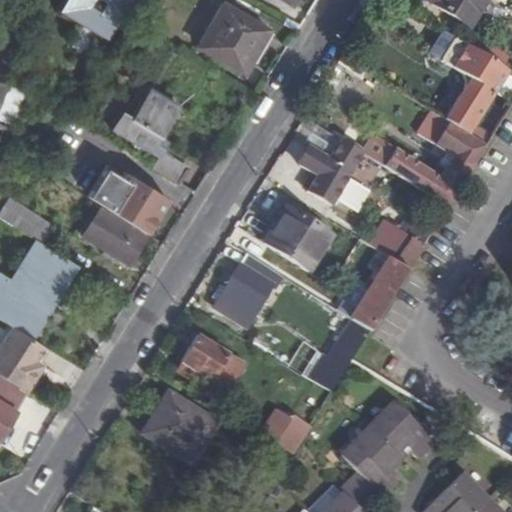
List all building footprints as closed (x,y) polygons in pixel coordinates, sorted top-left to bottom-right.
[(106,40),(129,0),(66,0),(60,11),(106,40)] [(426,0),(468,26),(483,0),(426,0)] [(245,74),(271,34),(227,6),(202,47),(245,74)] [(134,46),(146,28),(136,22),(124,41),(134,46)] [(466,132),(506,69),(453,37),(439,60),(461,73),(464,85),(443,118),(447,121),(466,132)] [(158,137),(177,107),(148,90),(130,119),(121,113),(110,131),(156,157),(166,142),(158,137)] [(35,102),(39,97),(34,94),(31,100),(35,102)] [(446,207),(485,145),(466,132),(447,121),(434,143),(452,155),(444,167),(447,170),(438,183),(353,129),(344,143),(362,155),(419,191),(446,207)] [(342,142),(323,130),(312,148),(331,160),(342,142)] [(304,149),(299,159),(301,165),(316,174),(306,190),(331,206),(335,198),(348,177),(362,155),(344,143),(342,142),(331,160),(312,148),(304,149)] [(152,168),(176,184),(186,169),(161,152),(152,168)] [(105,208),(146,234),(168,201),(154,192),(157,186),(142,177),(140,182),(126,174),(105,208)] [(370,191),(348,177),(335,198),(357,212),(370,191)] [(440,217),(446,207),(419,191),(413,200),(440,217)] [(0,218),(37,241),(41,244),(52,226),(8,198),(0,210),(0,218)] [(261,245),(283,209),(279,206),(277,208),(274,210),(270,215),(265,221),(264,224),(261,229),(259,235),(258,238),(257,243),(261,245)] [(83,237),(109,253),(114,256),(127,265),(145,237),(100,209),(83,237)] [(307,273),(329,237),(283,209),(261,245),(307,273)] [(407,270),(423,245),(384,221),(368,245),(387,257),(407,270)] [(57,290),(73,264),(41,244),(37,241),(11,281),(0,274),(0,295),(2,297),(40,321),(58,293),(60,294),(61,293),(57,290)] [(244,325),(277,274),(245,254),(209,311),(210,312),(214,307),(244,325)] [(370,332),(407,270),(387,257),(355,308),(326,290),(319,300),(353,321),(370,332)] [(10,326),(28,338),(40,321),(2,297),(0,299),(0,319),(6,323),(10,326)] [(342,375),(370,332),(353,321),(326,365),(342,375)] [(28,338),(10,326),(7,331),(0,341),(0,378),(23,393),(36,372),(35,371),(30,369),(34,361),(43,348),(28,338)] [(186,367),(180,376),(218,399),(227,386),(230,387),(244,366),(195,336),(178,362),(186,367)] [(48,350),(43,348),(34,361),(30,369),(35,371),(36,372),(41,365),(39,364),(48,350)] [(172,370),(180,376),(186,367),(178,362),(172,370)] [(0,433),(24,394),(0,378),(0,433)] [(227,386),(218,399),(221,401),(230,387),(227,386)] [(188,463),(214,422),(165,393),(139,434),(188,463)] [(394,401),(339,451),(362,475),(353,483),(344,492),(347,495),(328,511),(312,511),(309,508),(304,511),(363,511),(361,509),(370,501),(396,477),(388,468),(406,452),(414,461),(433,444),(394,401)] [(263,434),(292,452),(308,428),(294,418),(292,422),(277,413),(263,434)] [(234,478),(260,497),(272,481),(245,461),(234,478)] [(425,511),(492,511),(458,478),(425,511)]
